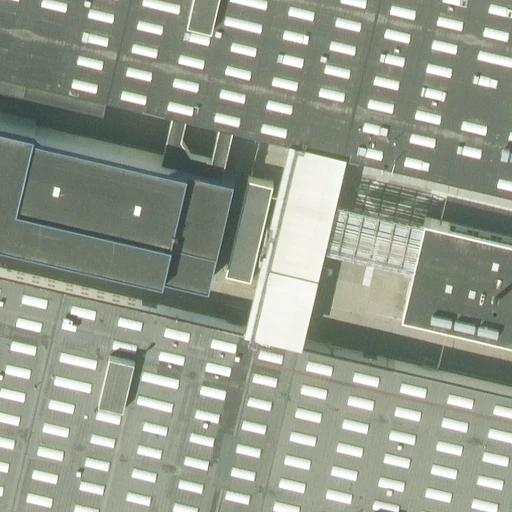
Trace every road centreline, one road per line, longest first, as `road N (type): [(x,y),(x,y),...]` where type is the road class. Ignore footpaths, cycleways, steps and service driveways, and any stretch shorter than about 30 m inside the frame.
road 1 (unknown): [(0,236),(351,311),(353,285)]
road 2 (unknown): [(370,185),(0,105)]
road 3 (unknown): [(351,311),(511,352)]
road 4 (unknown): [(511,216),(370,185)]
